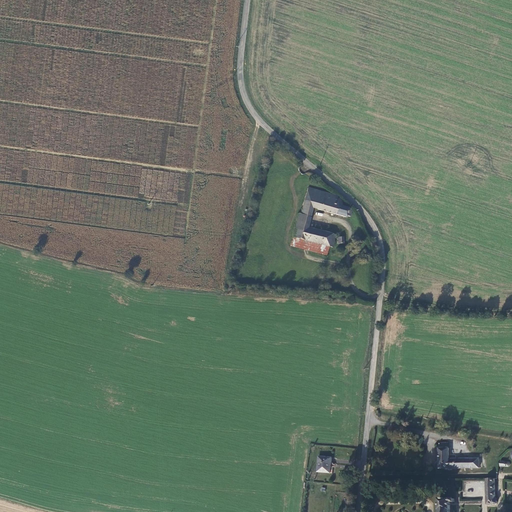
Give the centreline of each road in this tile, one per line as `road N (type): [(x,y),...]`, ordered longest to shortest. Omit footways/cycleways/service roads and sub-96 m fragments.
road 1 (unclassified): [(248,0),(240,65),(247,101),(361,210),(379,243),(356,511)]
road 2 (track): [(380,293),(511,307)]
